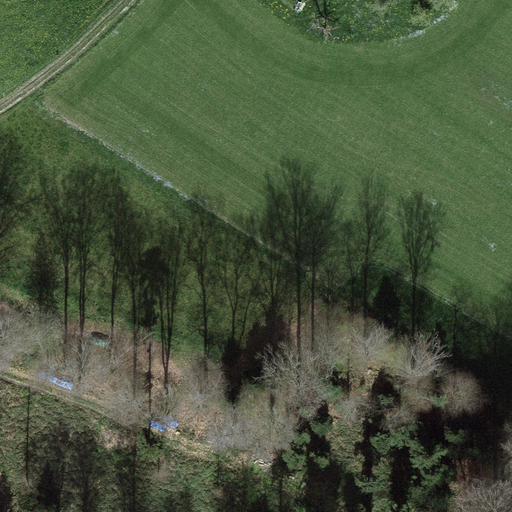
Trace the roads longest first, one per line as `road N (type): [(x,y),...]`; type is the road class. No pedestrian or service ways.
road 1 (track): [(0,319),(206,462)]
road 2 (track): [(127,0),(0,107)]
